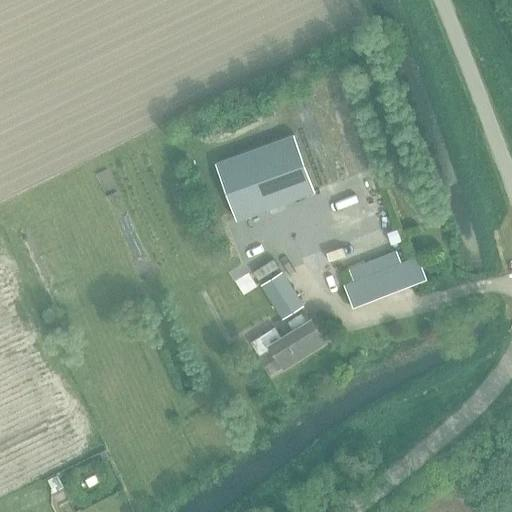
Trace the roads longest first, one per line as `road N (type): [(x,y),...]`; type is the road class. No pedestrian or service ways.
road 1 (unclassified): [(349,511),(455,426),(511,357)]
road 2 (unclassified): [(511,177),(442,0)]
